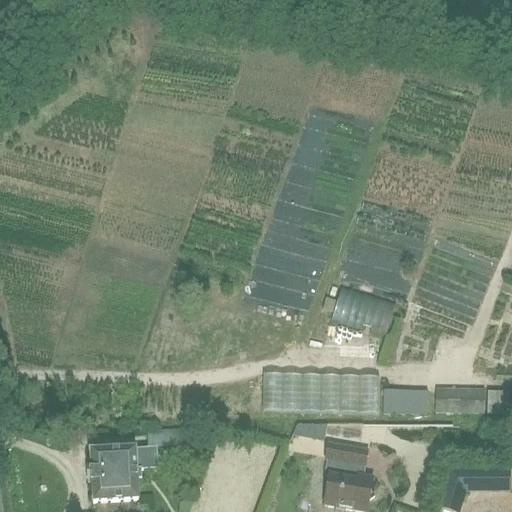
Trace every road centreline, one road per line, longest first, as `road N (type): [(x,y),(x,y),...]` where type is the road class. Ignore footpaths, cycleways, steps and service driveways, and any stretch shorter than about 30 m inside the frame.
road 1 (track): [(0,370),(171,378),(448,368),(476,336),(511,242)]
road 2 (residential): [(476,43),(203,0)]
